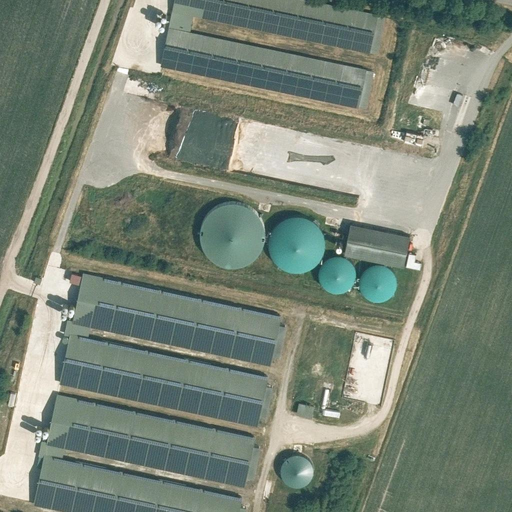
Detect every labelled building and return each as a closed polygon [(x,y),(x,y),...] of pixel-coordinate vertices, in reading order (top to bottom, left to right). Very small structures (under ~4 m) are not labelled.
[(374,11),(324,0),(164,0),(152,59),(355,102),(363,65),(182,26),(185,9),(366,48),(374,11)] [(459,105),(465,95),(459,92),(453,102),(459,105)] [(406,139),(423,143),(426,135),(409,130),(406,139)] [(246,207),(236,200),(225,197),(215,198),(205,203),(196,212),(192,223),(192,233),(195,243),(199,249),(207,256),(216,259),(227,260),(233,259),(243,254),(249,247),(254,237),(254,221),(246,207)] [(301,213),(288,210),(278,211),(270,216),(262,227),(260,237),(261,246),(266,254),(273,260),(281,264),(290,264),(296,263),(304,259),(309,253),(314,245),(314,231),(308,220),(301,213)] [(401,228),(343,216),(337,244),(395,256),(401,228)] [(345,258),(339,252),(333,249),(327,249),(321,251),(316,255),(313,261),(312,265),(312,271),(315,277),(319,281),(324,284),(329,284),(335,283),(342,279),(345,274),(347,269),(347,263),(345,258)] [(382,265),(377,260),(371,257),(365,257),(359,259),(354,263),(351,269),(350,272),(351,278),(353,284),(357,288),(362,291),(367,292),(373,291),(380,287),(383,282),(385,277),(384,271),(382,265)] [(284,313),(87,270),(78,317),(271,363),(284,313)] [(74,272),(71,281),(80,284),(83,275),(74,272)] [(278,374),(73,331),(62,379),(265,425),(278,374)] [(264,434),(58,386),(50,441),(250,483),(264,434)] [(314,417),(317,405),(300,401),(298,413),(314,417)] [(241,511),(246,492),(46,452),(36,502),(80,511),(241,511)] [(314,483),(312,454),(285,456),(287,485),(314,483)]
